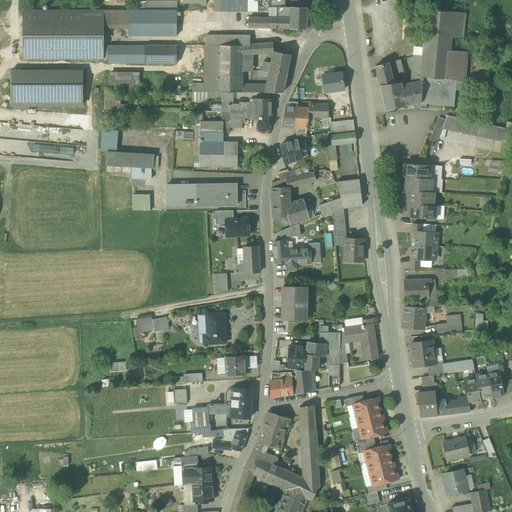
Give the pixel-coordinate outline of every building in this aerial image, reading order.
[(247,0),(228,0),(228,12),(247,12),(247,11),(247,0)] [(254,0),(247,0),(247,11),(257,11),(257,0),(254,0)] [(277,18),(290,18),(291,7),(277,7),(277,18)] [(308,8),(291,7),(290,18),(290,29),(307,30),(308,8)] [(448,50),(449,37),(451,12),(429,10),(426,47),(425,56),(423,76),(446,78),(448,50)] [(104,47),(104,29),(104,11),(23,11),(23,59),(104,59),(104,58),(104,47)] [(113,11),(104,11),(104,29),(113,29),(113,11)] [(129,28),(129,11),(113,11),(113,29),(129,28)] [(177,36),(177,11),(134,11),(129,11),(129,28),(129,36),(177,36)] [(465,13),(451,12),(449,37),(463,38),(464,22),(465,13)] [(249,28),(290,29),(290,18),(277,18),(249,17),(249,28)] [(205,36),(205,46),(220,43),(240,45),(250,45),(250,36),(235,36),(205,36)] [(205,92),(220,92),(220,43),(205,46),(205,82),(205,92)] [(220,92),(242,92),(242,85),(242,83),(240,75),(240,53),(240,45),(220,43),(220,92)] [(240,45),(240,53),(273,52),(273,51),(273,43),(250,45),(240,45)] [(108,46),(108,47),(108,58),(108,64),(145,64),(145,46),(108,46)] [(177,46),(145,46),(145,64),(177,64),(177,46)] [(415,46),(414,55),(425,56),(426,47),(415,46)] [(468,52),(448,50),(446,78),(423,76),(422,86),(421,103),(420,108),(427,108),(427,103),(433,104),(454,106),(456,90),(465,91),(468,52)] [(271,63),(270,69),(287,73),(291,55),(273,51),(273,52),(271,63)] [(417,85),(422,86),(423,76),(425,56),(414,55),(412,81),(418,82),(417,85)] [(392,62),(397,78),(405,76),(401,59),(392,62)] [(261,72),(269,73),(270,69),(271,63),(264,62),(261,72)] [(375,67),(380,85),(394,83),(388,63),(375,67)] [(334,68),(316,70),(317,84),(323,84),(322,76),(334,74),(334,68)] [(284,87),(287,73),(270,69),(269,73),(267,86),(265,92),(282,93),(284,87)] [(83,104),(83,70),(11,70),(11,104),(83,104)] [(334,74),(322,76),(323,84),(324,92),(344,90),(342,73),(334,74)] [(107,90),(139,91),(139,75),(107,74),(107,90)] [(192,92),(205,92),(205,82),(198,82),(192,82),(192,92)] [(385,110),(406,106),(402,86),(401,82),(394,83),(380,85),(385,110)] [(412,84),(402,86),(406,106),(421,103),(422,86),(417,85),(412,84)] [(233,92),(222,92),(222,98),(222,104),(233,104),(233,92)] [(222,104),(222,112),(229,112),(229,120),(245,120),(245,119),(253,119),(272,120),(272,100),(253,99),(253,103),(239,102),(239,104),(233,104),(222,104)] [(309,118),(314,118),(322,118),(329,118),(329,114),(313,114),(313,104),(309,105),(309,108),(309,118)] [(313,114),(329,114),(328,105),(313,104),(313,114)] [(286,127),(295,128),(296,107),(297,107),(297,106),(286,105),(281,127),(286,127)] [(309,108),(297,107),(296,107),(295,128),(297,129),(307,129),(308,129),(308,124),(309,118),(309,108)] [(0,124),(85,128),(86,113),(1,110),(0,124)] [(222,112),(222,122),(223,122),(222,133),(229,133),(229,128),(242,128),(242,120),(229,120),(229,112),(222,112)] [(446,129),(453,131),(456,118),(447,116),(446,120),(442,129),(446,129)] [(430,143),(436,145),(438,140),(439,138),(442,129),(446,120),(440,117),(430,143)] [(329,118),(322,118),(322,126),(332,126),(331,122),(331,118),(329,118)] [(453,131),(461,133),(464,119),(456,118),(453,131)] [(461,133),(470,135),(473,121),(464,119),(461,133)] [(335,122),(337,134),(355,132),(353,120),(335,122)] [(470,135),(478,137),(481,123),(473,121),(470,135)] [(222,142),(222,133),(223,122),(222,122),(200,122),(200,141),(222,142)] [(478,137),(495,140),(498,127),(485,124),(481,123),(478,137)] [(511,141),(511,129),(498,127),(495,140),(511,144),(511,141)] [(306,137),(307,129),(297,129),(296,137),(306,137)] [(107,152),(117,153),(118,130),(102,130),(101,152),(107,152)] [(331,134),(332,145),(356,143),(355,133),(331,134)] [(63,148),(64,144),(15,140),(14,155),(71,160),(72,149),(63,148)] [(282,155),(300,149),(298,142),(297,140),(280,146),(282,155)] [(238,142),(222,142),(200,141),(200,167),(237,167),(238,142)] [(304,141),(298,142),(300,149),(306,148),(304,141)] [(308,156),(306,148),(300,149),(302,158),(308,156)] [(302,158),(300,149),(282,155),(285,164),(302,158)] [(106,166),(153,169),(154,155),(117,153),(107,152),(106,166)] [(490,160),(491,171),(501,171),(501,160),(490,160)] [(404,177),(407,177),(429,179),(430,165),(405,163),(404,177)] [(441,179),(442,166),(430,165),(429,179),(432,179),(441,179)] [(279,173),(281,180),(287,179),(304,174),(302,167),(279,173)] [(287,179),(290,188),(316,180),(314,172),(306,174),(304,174),(287,179)] [(406,190),(409,191),(431,192),(432,179),(429,179),(407,177),(406,190)] [(272,183),(272,196),(290,195),(290,188),(287,179),(281,180),(272,183)] [(442,179),(441,179),(432,179),(431,192),(434,192),(442,193),(442,179)] [(320,206),(323,215),(332,212),(344,209),(345,208),(362,206),(359,180),(337,182),(343,200),(342,200),(320,206)] [(166,186),(166,206),(236,205),(236,184),(166,186)] [(408,204),(410,204),(433,205),(434,192),(431,192),(409,191),(408,204)] [(150,195),(132,195),(133,212),(150,212),(150,195)] [(290,203),(290,195),(272,196),(273,216),(289,215),(290,215),(290,203)] [(306,211),(306,210),(304,203),(303,200),(290,203),(290,215),(289,215),(292,225),(308,220),(306,211)] [(436,206),(433,205),(410,204),(410,217),(435,219),(436,206)] [(444,206),(436,206),(435,219),(443,220),(444,206)] [(332,212),(333,224),(346,222),(344,209),(332,212)] [(215,211),(216,225),(226,224),(226,220),(234,220),(233,211),(215,211)] [(226,224),(227,237),(249,235),(248,219),(245,219),(245,218),(241,218),(241,220),(234,220),(226,220),(226,224)] [(347,235),(346,222),(333,224),(334,236),(347,235)] [(298,224),(292,227),(293,237),(300,236),(298,224)] [(281,231),(281,238),(293,238),(293,237),(292,227),(281,231)] [(415,239),(414,245),(437,247),(438,238),(436,238),(436,232),(435,232),(422,231),(415,231),(414,239),(415,239)] [(345,261),(363,262),(363,239),(346,238),(345,261)] [(275,262),(287,261),(288,261),(287,249),(286,241),(274,242),(275,262)] [(308,248),(287,249),(288,261),(287,261),(287,264),(288,264),(297,263),(311,263),(311,261),(321,260),(320,242),(308,243),(308,248)] [(437,255),(437,247),(414,245),(414,251),(411,251),(410,260),(410,264),(419,264),(420,260),(431,261),(434,261),(435,255),(437,255)] [(243,249),(245,273),(260,272),(259,247),(243,247),(243,249)] [(234,260),(235,273),(245,273),(243,249),(237,249),(237,260),(234,260)] [(297,263),(288,264),(288,272),(297,271),(297,263)] [(443,270),(444,278),(456,278),(456,270),(443,270)] [(470,270),(456,270),(456,278),(471,278),(470,270)] [(214,293),(228,292),(226,273),(213,274),(214,293)] [(404,280),(405,301),(428,300),(428,291),(428,279),(404,280)] [(282,320),(306,320),(306,286),(283,286),(282,320)] [(428,300),(428,308),(439,307),(439,291),(436,291),(428,291),(428,300)] [(402,328),(423,330),(425,308),(405,307),(402,328)] [(204,336),(205,343),(227,342),(226,329),(224,330),(224,323),(225,322),(225,313),(207,314),(208,335),(204,336)] [(487,330),(487,320),(484,320),(483,313),(474,313),(475,330),(487,330)] [(208,335),(207,314),(197,315),(198,336),(204,336),(208,335)] [(447,324),(448,332),(461,330),(459,315),(446,316),(447,324)] [(144,318),(145,327),(153,325),(152,320),(151,317),(144,318)] [(154,330),(154,331),(161,330),(169,329),(167,317),(152,320),(153,325),(154,330)] [(145,327),(144,318),(135,320),(138,333),(154,330),(153,325),(145,327)] [(363,338),(367,359),(378,357),(373,325),(363,326),(363,324),(344,328),(346,341),(347,341),(363,338)] [(435,325),(436,333),(448,332),(447,324),(435,325)] [(339,333),(339,347),(345,346),(348,346),(347,343),(347,341),(346,341),(344,328),(339,328),(339,333)] [(339,333),(329,332),(320,332),(319,343),(325,344),(325,348),(339,349),(339,347),(339,333)] [(363,360),(367,359),(363,338),(347,341),(347,343),(360,340),(363,360)] [(410,344),(413,366),(427,365),(435,363),(432,341),(410,344)] [(324,355),(325,348),(325,344),(319,343),(307,342),(306,347),(306,354),(320,355),(324,356),(324,355)] [(288,368),(305,369),(306,354),(306,347),(289,346),(288,368)] [(348,362),(345,346),(339,347),(339,349),(339,363),(348,362)] [(328,364),(339,365),(339,363),(339,349),(325,348),(324,355),(329,355),(328,364)] [(318,370),(320,355),(306,354),(305,369),(304,370),(296,370),(296,372),(297,376),(296,376),(293,376),(295,395),(315,391),(314,369),(318,370)] [(257,356),(244,357),(245,370),(258,369),(257,356)] [(225,358),(226,373),(226,375),(245,374),(244,357),(225,358)] [(217,374),(226,373),(225,358),(216,359),(217,374)] [(272,373),(291,372),(295,372),(296,372),(296,370),(304,370),(305,369),(288,368),(285,368),(285,365),(279,365),(279,361),(273,361),(272,372),(272,373)] [(110,363),(110,373),(126,372),(126,362),(110,363)] [(427,365),(429,376),(433,376),(444,374),(443,367),(443,362),(435,363),(427,365)] [(328,364),(326,389),(339,386),(339,385),(339,365),(328,364)] [(499,364),(487,366),(488,372),(500,371),(499,364)] [(443,367),(444,374),(453,373),(461,372),(460,365),(443,367)] [(499,371),(487,374),(492,397),(504,394),(501,382),(499,371)] [(187,374),(187,383),(202,382),(202,373),(187,374)] [(174,383),(187,383),(187,374),(184,374),(184,376),(173,377),(174,383)] [(480,399),(492,397),(487,374),(476,376),(476,378),(480,399)] [(422,377),(422,386),(434,385),(433,376),(429,376),(422,377)] [(270,380),(269,398),(293,395),(292,378),(271,380),(270,380)] [(481,401),(480,399),(476,378),(464,381),(469,404),(481,401)] [(504,394),(509,393),(507,381),(501,382),(504,394)] [(173,402),(173,404),(187,403),(186,389),(172,390),(172,392),(173,402)] [(230,417),(250,418),(251,390),(232,389),(231,405),(230,417)] [(420,416),(437,415),(435,401),(434,392),(423,393),(418,393),(419,405),(420,416)] [(345,399),(347,407),(354,405),(353,404),(364,401),(363,396),(345,399)] [(354,405),(356,416),(380,410),(378,404),(380,403),(379,398),(364,401),(353,404),(354,405)] [(444,400),(435,401),(437,415),(469,411),(468,402),(456,403),(445,405),(444,400)] [(209,407),(210,413),(227,414),(227,405),(225,405),(208,404),(208,407),(209,407)] [(300,408),(303,479),(320,487),(316,429),(315,429),(314,405),(300,408)] [(211,432),(211,424),(208,424),(208,417),(210,416),(210,413),(209,407),(208,407),(192,408),(192,409),(193,422),(194,433),(202,432),(211,432)] [(193,422),(192,409),(184,410),(184,422),(193,422)] [(356,416),(359,427),(383,421),(380,410),(356,416)] [(227,417),(227,414),(210,413),(210,416),(208,417),(208,424),(211,424),(227,422),(227,417)] [(267,413),(257,442),(268,445),(280,449),(290,420),(267,413)] [(384,427),(383,421),(359,427),(362,438),(362,439),(373,436),(388,433),(386,427),(384,427)] [(227,429),(227,422),(211,424),(211,432),(223,430),(227,430),(227,429)] [(236,432),(247,435),(249,429),(227,429),(227,430),(223,430),(223,436),(223,440),(233,441),(236,432)] [(241,451),(247,435),(236,432),(233,441),(230,448),(231,448),(241,451)] [(376,448),(374,442),(375,442),(373,436),(362,439),(362,438),(356,440),(357,447),(359,453),(365,452),(365,451),(376,448)] [(443,443),(447,461),(469,455),(465,438),(443,443)] [(233,441),(223,440),(214,439),(212,448),(231,450),(231,448),(230,448),(233,441)] [(484,444),(489,456),(496,453),(490,441),(484,444)] [(262,460),(268,445),(257,442),(243,469),(244,469),(254,474),(258,476),(276,484),(283,469),(262,460)] [(365,452),(368,463),(391,457),(389,451),(391,450),(390,444),(376,448),(365,451),(365,452)] [(189,449),(189,456),(197,456),(208,454),(207,447),(194,448),(194,449),(189,449)] [(197,464),(197,456),(189,456),(181,457),(181,463),(182,466),(183,465),(197,464)] [(368,463),(371,474),(394,468),(391,457),(368,463)] [(143,471),(157,469),(156,460),(142,462),(143,471)] [(184,468),(183,465),(182,466),(173,466),(174,486),(185,485),(184,468)] [(198,467),(193,467),(193,484),(212,483),(211,466),(198,467)] [(185,485),(193,484),(193,467),(184,468),(185,485)] [(395,474),(394,468),(371,474),(373,485),(373,486),(385,483),(399,479),(397,473),(395,474)] [(249,489),(253,477),(254,474),(244,469),(239,485),(249,489)] [(276,484),(283,487),(290,473),(283,469),(276,484)] [(443,474),(448,495),(467,491),(462,469),(443,474)] [(331,472),(334,484),(341,482),(338,470),(331,472)] [(313,501),(320,487),(303,479),(290,473),(283,487),(288,490),(305,498),(312,501),(313,501)] [(213,501),(212,483),(193,484),(194,501),(213,501)] [(367,487),(369,493),(377,491),(387,489),(385,483),(373,486),(373,485),(367,487)] [(193,484),(185,485),(185,505),(194,504),(194,501),(193,484)] [(241,511),(249,489),(239,485),(230,511),(241,511)] [(288,490),(277,511),(298,511),(305,498),(288,490)] [(474,503),(475,511),(477,511),(482,511),(489,510),(486,490),(478,491),(472,492),(474,503)] [(380,503),(377,491),(369,493),(365,494),(368,506),(380,503)] [(412,511),(409,498),(405,499),(400,499),(397,501),(388,504),(390,511),(412,511)] [(174,504),(171,499),(163,502),(167,508),(174,504)] [(451,507),(452,511),(475,511),(474,503),(451,507)]
